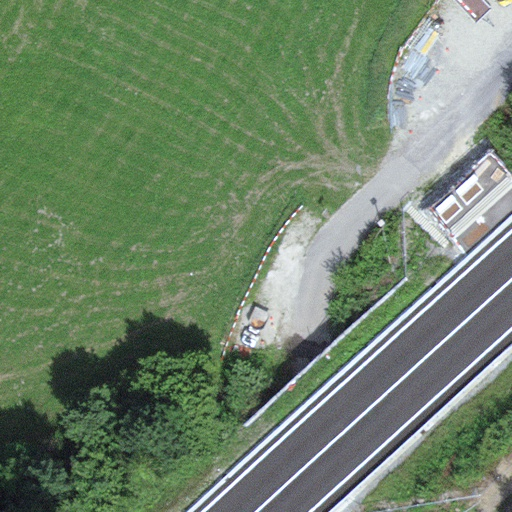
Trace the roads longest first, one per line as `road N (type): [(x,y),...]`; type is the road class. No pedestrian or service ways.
road 1 (track): [(274,511),(282,362),(335,242),(511,72)]
road 2 (trunk): [(511,281),(259,511)]
